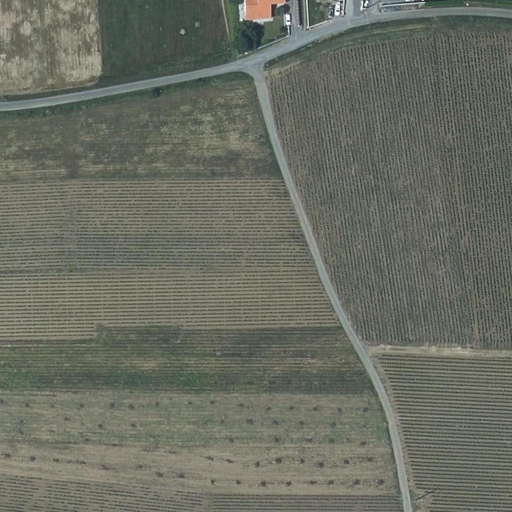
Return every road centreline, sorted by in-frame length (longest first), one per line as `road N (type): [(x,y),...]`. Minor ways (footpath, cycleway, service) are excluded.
road 1 (unclassified): [(0,106),(235,68),(358,20),(462,9),(511,15)]
road 2 (track): [(407,511),(387,411),(320,271),(253,62)]
